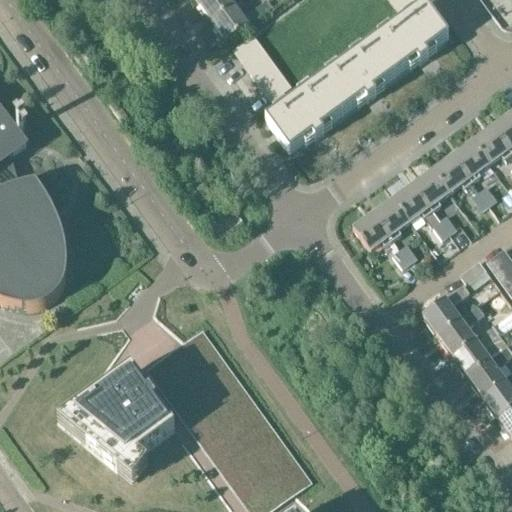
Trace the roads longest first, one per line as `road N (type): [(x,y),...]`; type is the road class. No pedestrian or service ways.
road 1 (unclassified): [(511,510),(298,221)]
road 2 (unclassified): [(213,273),(187,255),(4,0)]
road 3 (unclassified): [(298,221),(137,0)]
road 4 (unclassified): [(298,221),(506,71)]
